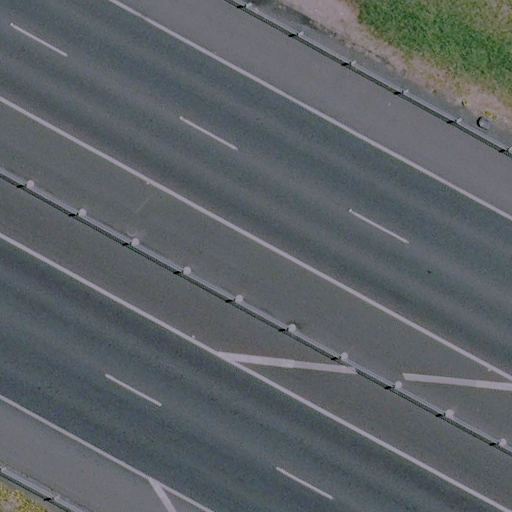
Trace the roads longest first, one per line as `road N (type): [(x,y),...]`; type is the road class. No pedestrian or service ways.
road 1 (motorway): [(0,21),(511,291)]
road 2 (motorway): [(362,511),(0,320)]
